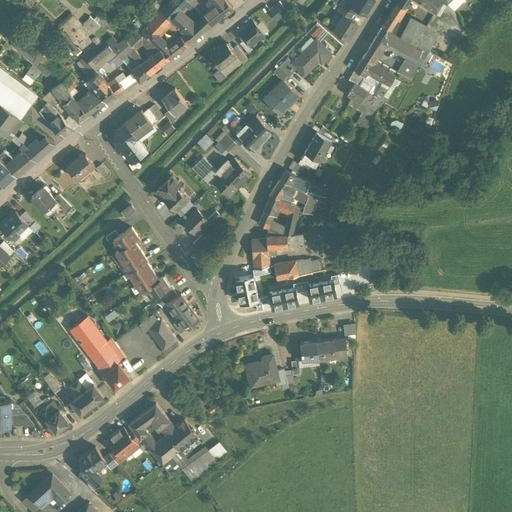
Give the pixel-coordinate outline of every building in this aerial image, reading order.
[(36,0),(24,0),(22,2),(28,9),(36,0)] [(177,0),(154,0),(152,2),(162,11),(170,19),(177,12),(183,6),(177,0)] [(206,13),(194,0),(192,0),(189,2),(194,7),(202,16),(206,13)] [(225,0),(211,0),(217,6),(211,10),(217,19),(232,8),(225,0)] [(349,2),(346,0),(342,6),(353,14),(357,9),(348,4),(349,2)] [(350,0),(349,2),(348,4),(357,9),(365,14),(374,0),(350,0)] [(440,0),(398,0),(397,2),(405,7),(409,0),(415,0),(439,15),(446,3),(440,0)] [(448,0),(446,3),(454,11),(463,0),(448,0)] [(189,2),(188,1),(184,4),(189,9),(191,7),(192,9),(194,7),(189,2)] [(287,11),(279,2),(269,11),(276,20),(287,11)] [(405,7),(397,2),(383,26),(391,30),(400,15),(405,7)] [(198,20),(183,6),(177,12),(187,21),(189,19),(195,24),(198,20)] [(353,14),(342,6),(338,12),(343,16),(344,15),(350,19),(353,14)] [(206,13),(202,16),(209,24),(217,19),(211,10),(206,13)] [(170,19),(162,11),(157,17),(166,26),(166,25),(171,20),(170,19)] [(187,21),(177,12),(170,19),(171,20),(178,26),(180,28),(187,21)] [(71,13),(58,26),(60,30),(54,35),(62,43),(65,40),(74,51),(76,48),(60,29),(73,16),(71,13)] [(106,22),(99,15),(95,19),(102,26),(106,22)] [(343,16),(342,18),(340,17),(335,26),(336,27),(334,30),(341,34),(341,35),(342,36),(343,35),(348,39),(357,24),(350,19),(344,15),(343,16)] [(410,21),(400,15),(391,30),(392,31),(401,36),(410,21)] [(198,20),(195,24),(189,19),(187,21),(180,28),(186,33),(193,39),(202,30),(209,24),(202,16),(198,20)] [(102,26),(92,17),(85,24),(95,33),(102,26)] [(157,17),(148,26),(157,35),(166,26),(157,17)] [(171,20),(166,25),(170,29),(175,30),(178,26),(171,20)] [(264,35),(253,21),(239,32),(250,46),(264,35)] [(437,36),(410,21),(401,36),(428,52),(437,36)] [(111,26),(106,22),(102,26),(107,30),(111,26)] [(157,35),(148,26),(142,32),(148,38),(135,51),(144,60),(152,54),(144,44),(150,39),(154,43),(160,37),(157,35)] [(391,30),(383,26),(365,54),(374,59),(387,38),(392,31),(391,30)] [(307,35),(312,40),(320,33),(314,28),(307,35)] [(139,30),(127,41),(135,51),(148,38),(142,32),(139,30)] [(401,36),(392,31),(387,38),(424,60),(428,52),(401,36)] [(160,37),(154,43),(163,52),(169,59),(193,39),(186,33),(180,38),(169,46),(165,42),(160,37)] [(173,36),(165,42),(169,46),(180,38),(173,36)] [(127,41),(125,39),(119,45),(114,39),(108,44),(108,45),(115,53),(120,58),(123,56),(124,57),(128,53),(138,65),(141,63),(144,60),(135,51),(127,41)] [(154,43),(150,39),(144,44),(152,54),(160,65),(169,59),(163,52),(154,43)] [(316,39),(292,63),(297,68),(304,75),(319,60),(322,62),(331,53),(316,39)] [(102,43),(77,64),(80,68),(106,47),(102,43)] [(226,44),(210,56),(220,69),(236,56),(231,49),(226,44)] [(237,44),(231,49),(236,56),(242,63),(249,58),(237,44)] [(5,45),(0,51),(0,55),(3,58),(10,48),(5,45)] [(106,47),(80,68),(87,76),(115,53),(108,45),(106,47)] [(22,56),(34,66),(41,72),(48,77),(53,71),(27,50),(22,56)] [(144,60),(141,63),(150,74),(160,65),(152,54),(144,60)] [(374,59),(365,54),(363,58),(372,63),(374,64),(375,62),(376,60),(374,59)] [(292,63),(287,58),(279,67),(289,76),(297,68),(292,63)] [(375,62),(374,64),(372,63),(363,58),(355,70),(365,77),(367,73),(389,87),(390,86),(394,79),(396,75),(388,70),(375,62)] [(398,72),(411,79),(418,67),(405,59),(398,72)] [(138,65),(131,70),(138,80),(140,82),(150,74),(141,63),(138,65)] [(34,66),(24,79),(31,85),(41,72),(34,66)] [(26,87),(0,67),(0,81),(20,96),(26,87)] [(289,76),(279,67),(274,72),(282,80),(283,80),(284,81),(289,76)] [(220,69),(214,74),(220,81),(226,76),(220,69)] [(131,70),(117,81),(123,89),(138,80),(131,70)] [(365,77),(355,70),(349,80),(355,83),(359,86),(362,81),(365,77)] [(107,84),(97,73),(89,80),(95,87),(94,88),(106,101),(123,89),(117,81),(116,81),(115,82),(113,79),(107,84)] [(76,86),(68,77),(62,83),(66,88),(69,91),(76,86)] [(399,82),(394,79),(390,86),(395,88),(399,82)] [(282,80),(264,99),(280,115),(299,95),(284,81),(283,80),(282,80)] [(20,96),(0,81),(0,103),(21,118),(27,110),(31,105),(20,96)] [(372,87),(362,81),(359,86),(368,91),(369,92),(372,87)] [(359,86),(355,83),(348,94),(352,97),(361,102),(368,91),(359,86)] [(63,90),(59,85),(49,93),(57,102),(60,100),(63,104),(72,97),(72,96),(69,91),(66,88),(63,90)] [(378,91),(374,96),(381,100),(388,89),(381,86),(378,91)] [(378,91),(372,87),(369,92),(374,96),(378,91)] [(106,101),(94,88),(87,94),(87,93),(86,94),(87,94),(84,97),(89,103),(82,108),(87,115),(106,101)] [(174,89),(161,99),(170,110),(173,115),(175,114),(180,110),(178,107),(184,102),(174,89)] [(369,92),(368,91),(361,102),(376,112),(381,100),(374,96),(369,92)] [(49,93),(42,99),(53,107),(57,102),(49,93)] [(72,96),(72,97),(63,104),(69,111),(68,111),(71,114),(73,116),(78,121),(87,115),(82,108),(81,108),(72,96)] [(361,102),(352,97),(348,104),(362,113),(369,117),(367,121),(371,123),(373,119),(376,112),(361,102)] [(156,102),(149,108),(159,121),(166,116),(165,114),(156,102)] [(21,118),(0,103),(0,132),(7,137),(8,135),(21,118)] [(65,120),(53,107),(47,111),(44,108),(40,112),(62,137),(72,129),(71,127),(65,120)] [(159,121),(149,108),(143,112),(153,125),(159,121)] [(27,110),(21,118),(34,127),(37,125),(33,122),(33,115),(27,110)] [(143,112),(141,110),(125,122),(137,137),(145,130),(153,125),(143,112)] [(173,115),(170,110),(165,114),(166,116),(171,122),(178,117),(175,114),(173,115)] [(369,117),(362,113),(356,123),(368,129),(371,123),(367,121),(369,117)] [(71,114),(65,120),(71,127),(78,121),(73,116),(71,114)] [(256,115),(248,124),(250,125),(240,136),(238,134),(237,134),(244,141),(253,150),(272,131),(256,115)] [(137,137),(125,122),(126,123),(115,132),(114,138),(117,141),(116,145),(118,148),(122,148),(132,161),(147,149),(139,140),(137,137)] [(175,129),(169,122),(162,128),(168,135),(175,129)] [(238,134),(233,129),(227,134),(236,143),(239,146),(244,141),(237,134),(238,134)] [(145,130),(137,137),(139,140),(148,133),(145,130)] [(227,134),(224,131),(215,139),(227,151),(236,143),(227,134)] [(331,141),(317,133),(306,152),(319,161),(331,141)] [(28,139),(21,134),(18,139),(15,142),(21,147),(23,144),(24,144),(28,139)] [(204,150),(213,142),(207,135),(197,142),(204,150)] [(28,148),(25,152),(36,160),(55,144),(45,137),(40,144),(35,140),(28,148)] [(25,152),(23,150),(18,156),(14,160),(7,167),(15,175),(17,176),(36,160),(25,152)] [(319,161),(306,152),(301,159),(315,167),(319,161)] [(79,158),(67,167),(77,180),(94,166),(85,155),(80,159),(79,158)] [(202,157),(192,167),(210,185),(214,181),(213,181),(220,174),(202,157)] [(220,174),(213,181),(214,181),(229,195),(250,173),(235,158),(220,174)] [(291,169),(293,171),(297,173),(307,178),(311,171),(295,162),(291,169)] [(108,173),(101,164),(96,169),(102,177),(108,173)] [(1,173),(0,171),(0,183),(3,187),(15,175),(7,167),(1,173)] [(292,174),(286,170),(281,179),(288,183),(289,183),(298,188),(302,180),(296,177),(297,173),(293,171),(292,174)] [(172,175),(156,191),(157,191),(160,189),(165,195),(163,197),(163,198),(176,186),(179,183),(172,175)] [(288,183),(281,179),(275,187),(271,195),(279,199),(280,199),(283,191),(292,196),(298,188),(289,183),(288,183)] [(309,184),(302,180),(298,188),(302,190),(307,193),(307,192),(309,184)] [(176,186),(163,198),(176,210),(187,199),(188,198),(179,189),(176,186)] [(44,187),(32,197),(43,211),(55,201),(54,200),(44,187)] [(298,188),(292,196),(300,199),(302,190),(298,188)] [(319,195),(307,192),(307,193),(302,190),(300,199),(306,201),(304,208),(309,209),(314,211),(319,195)] [(292,196),(283,191),(280,199),(289,203),(292,196)] [(71,207),(59,195),(54,200),(55,201),(65,213),(71,207)] [(289,203),(280,199),(279,199),(271,195),(261,218),(270,222),(271,220),(273,215),(275,216),(279,208),(290,213),(289,217),(288,217),(286,226),(283,234),(293,234),(295,225),(298,215),(298,213),(299,210),(299,208),(289,203)] [(187,199),(176,210),(181,216),(193,204),(187,199)] [(131,205),(122,212),(125,217),(134,210),(131,205)] [(207,219),(196,209),(183,221),(195,233),(207,220),(207,219)] [(215,211),(207,219),(207,220),(212,224),(220,216),(215,211)] [(15,212),(0,226),(14,241),(19,236),(18,234),(27,225),(21,218),(15,212)] [(35,221),(27,213),(21,218),(27,225),(29,227),(35,221)] [(304,217),(298,215),(295,225),(302,227),(304,217)] [(270,222),(261,218),(258,225),(268,229),(266,235),(273,235),(276,222),(271,220),(270,222)] [(286,226),(276,222),(273,235),(283,234),(286,226)] [(119,235),(113,239),(120,249),(134,240),(138,237),(132,227),(119,235)] [(115,231),(105,237),(109,242),(113,239),(119,235),(115,231)] [(273,235),(266,235),(267,240),(252,240),(253,270),(269,267),(268,248),(295,246),(295,234),(273,235)] [(201,235),(193,243),(197,247),(206,239),(201,235)] [(134,240),(120,249),(116,251),(122,261),(140,249),(134,240)] [(13,252),(3,242),(0,245),(0,247),(9,256),(13,252)] [(0,247),(0,264),(1,265),(9,256),(0,247)] [(140,249),(122,261),(129,271),(146,260),(147,259),(140,249)] [(146,260),(129,271),(128,272),(134,282),(152,269),(146,260)] [(312,260),(296,262),(298,275),(323,270),(321,260),(312,261),(312,260)] [(296,262),(275,266),(278,280),(298,276),(298,275),(296,262)] [(254,276),(270,273),(269,267),(253,270),(254,276)] [(152,269),(134,282),(141,291),(145,289),(159,279),(152,269)] [(163,276),(159,279),(145,289),(151,298),(161,292),(170,286),(163,276)] [(253,276),(236,279),(238,291),(256,287),(253,276)] [(334,286),(340,285),(338,276),(331,277),(332,281),(333,281),(334,286)] [(332,281),(320,283),(323,298),(336,296),(334,286),(333,281),(332,281)] [(296,294),(302,293),(301,283),(293,284),(294,289),(295,289),(296,294)] [(310,301),(323,298),(320,283),(308,286),(307,286),(308,292),(310,301)] [(170,286),(161,292),(164,297),(174,291),(174,290),(171,285),(170,286)] [(238,291),(240,303),(244,302),(258,299),(256,287),(238,291)] [(285,306),(298,303),(296,294),(295,289),(294,289),(282,291),(285,306)] [(174,291),(164,298),(168,303),(177,296),(174,291)] [(282,291),(269,294),(270,296),(270,300),(272,309),(285,306),(282,291)] [(168,303),(166,304),(169,309),(184,298),(181,293),(177,296),(168,303)] [(270,296),(260,298),(262,305),(268,304),(267,300),(270,300),(270,296)] [(199,319),(184,298),(169,309),(178,320),(185,330),(199,319)] [(257,312),(263,310),(262,305),(260,298),(258,299),(244,302),(246,308),(256,306),(257,312)] [(115,311),(107,317),(109,321),(118,315),(115,311)] [(177,339),(156,311),(139,324),(144,331),(148,329),(163,350),(164,349),(175,341),(177,339)] [(106,341),(88,316),(70,329),(89,354),(100,369),(103,374),(109,369),(118,363),(126,358),(111,338),(106,341)] [(178,320),(173,324),(180,333),(185,330),(178,320)] [(355,324),(344,325),(345,337),(355,336),(355,324)] [(345,339),(333,341),(335,359),(339,362),(347,361),(345,339)] [(175,341),(164,349),(166,353),(177,344),(175,341)] [(333,341),(317,342),(319,364),(325,363),(325,360),(335,359),(333,341)] [(317,342),(300,344),(302,362),(312,361),(312,364),(319,364),(317,342)] [(263,362),(246,367),(250,384),(259,382),(260,384),(278,380),(278,379),(277,373),(272,356),(262,359),(263,362)] [(92,369),(85,359),(80,363),(87,373),(92,369)] [(299,362),(291,363),(292,377),(300,376),(299,362)] [(118,363),(109,369),(103,374),(115,389),(129,378),(118,363)] [(284,371),(277,373),(278,379),(278,380),(280,388),(288,386),(284,371)] [(93,384),(85,374),(78,379),(86,389),(93,384)] [(60,390),(51,378),(46,382),(54,394),(60,390)] [(86,389),(78,379),(74,382),(82,392),(86,389)] [(82,392),(74,382),(70,385),(78,396),(82,392)] [(103,397),(93,384),(86,389),(82,392),(92,405),(103,397)] [(92,405),(82,392),(78,396),(70,401),(80,414),(92,405)] [(11,400),(0,399),(0,427),(11,428),(11,426),(11,414),(11,400)] [(47,399),(40,404),(41,406),(38,408),(37,406),(37,407),(40,411),(46,406),(50,403),(47,399)] [(50,403),(46,406),(52,414),(59,410),(52,401),(50,403)] [(216,402),(207,407),(211,415),(220,410),(216,402)] [(238,404),(231,409),(236,415),(243,410),(238,404)] [(156,444),(141,425),(148,420),(156,429),(159,426),(168,419),(155,405),(128,424),(131,427),(149,449),(156,444)] [(52,414),(46,406),(40,411),(46,419),(52,414)] [(52,414),(46,419),(50,424),(56,432),(69,423),(59,410),(52,414)] [(26,414),(11,414),(11,426),(34,425),(26,414)] [(168,419),(159,426),(161,429),(166,436),(175,428),(168,419)] [(186,419),(175,428),(166,436),(179,452),(185,458),(202,444),(203,445),(204,445),(200,440),(200,439),(196,433),(197,433),(197,431),(196,428),(193,428),(193,429),(186,419)] [(56,432),(50,424),(45,428),(51,436),(56,432)] [(130,435),(124,427),(120,430),(119,429),(115,433),(131,454),(139,447),(137,444),(130,435)] [(142,440),(131,427),(130,427),(134,432),(130,435),(137,444),(142,440)] [(131,454),(115,433),(110,437),(111,438),(107,441),(115,451),(122,460),(123,460),(131,454)] [(166,436),(156,444),(149,449),(157,459),(162,465),(179,452),(166,436)] [(227,454),(219,444),(208,452),(216,462),(227,454)] [(95,447),(80,458),(84,462),(82,463),(81,466),(82,468),(80,469),(83,472),(93,482),(95,484),(100,481),(102,475),(95,469),(105,462),(106,461),(103,458),(95,447)] [(122,460),(115,451),(110,454),(118,463),(122,460)] [(207,451),(189,464),(189,463),(181,469),(182,469),(192,482),(216,462),(208,452),(207,451)] [(179,452),(162,465),(172,477),(182,469),(181,469),(189,463),(185,458),(179,452)] [(110,454),(109,453),(103,458),(106,461),(105,462),(110,470),(118,463),(110,454)] [(93,482),(83,472),(78,476),(88,486),(93,482)] [(33,511),(34,511),(47,501),(49,503),(55,497),(59,502),(69,492),(53,474),(23,501),(33,511)]
